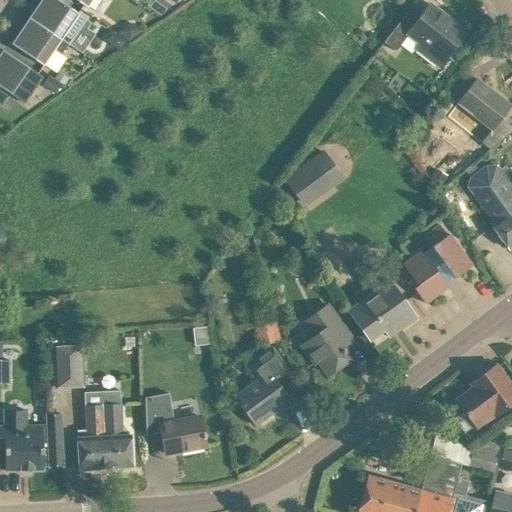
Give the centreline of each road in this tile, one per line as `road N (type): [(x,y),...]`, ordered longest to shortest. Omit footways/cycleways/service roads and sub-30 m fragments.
road 1 (unclassified): [(272,481),(507,309)]
road 2 (unclassified): [(272,481),(197,502),(84,511)]
